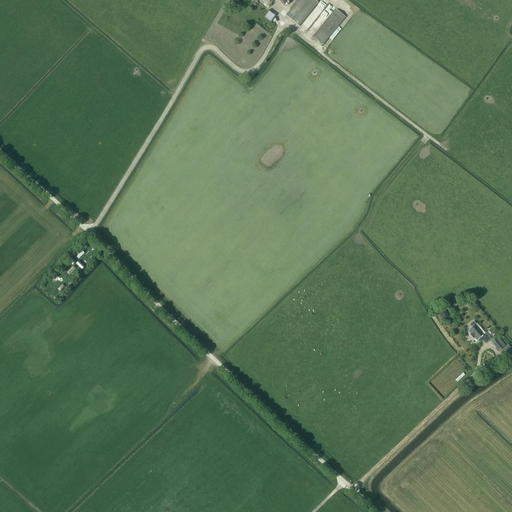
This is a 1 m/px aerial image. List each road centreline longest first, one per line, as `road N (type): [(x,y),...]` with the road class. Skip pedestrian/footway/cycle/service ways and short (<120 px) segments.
road 1 (unclassified): [(377,511),(0,150)]
road 2 (track): [(353,489),(500,357),(488,344),(480,349)]
